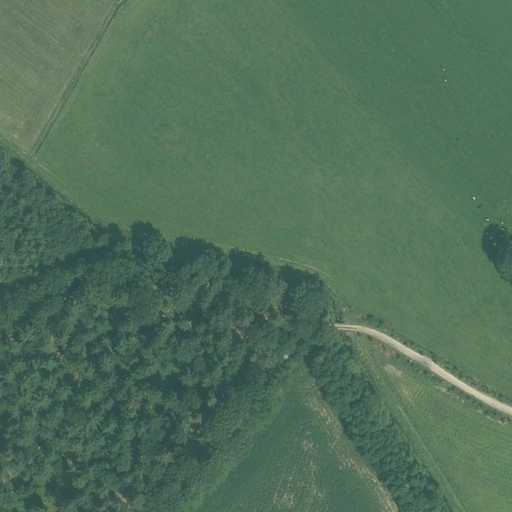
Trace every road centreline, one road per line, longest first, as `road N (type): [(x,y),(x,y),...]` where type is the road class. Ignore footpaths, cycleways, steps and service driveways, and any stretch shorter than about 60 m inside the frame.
road 1 (track): [(162,511),(296,344),(327,326)]
road 2 (track): [(351,327),(511,413)]
